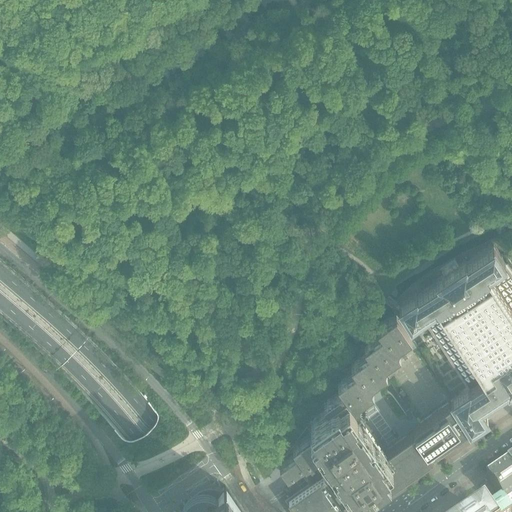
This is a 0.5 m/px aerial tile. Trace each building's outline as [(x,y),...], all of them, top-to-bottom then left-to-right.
[(511,386),(511,271),(509,266),(508,267),(505,262),(493,244),(487,248),(467,261),(465,260),(437,279),(437,280),(417,293),(416,293),(398,304),(398,305),(411,324),(417,320),(420,325),(416,327),(416,328),(414,329),(454,390),(457,394),(451,398),(452,400),(419,423),(421,425),(417,428),(415,430),(421,439),(424,444),(432,454),(433,454),(431,451),(432,451),(468,425),(469,427),(487,415),(480,405),(507,387),(508,389),(511,386)] [(361,414),(364,412),(361,408),(359,409),(358,408),(358,405),(358,403),(360,401),(374,391),(372,389),(371,386),(372,384),(373,382),(387,372),(386,370),(385,368),(385,365),(387,363),(400,354),(399,352),(398,349),(398,347),(400,345),(402,343),(404,346),(405,346),(403,343),(408,339),(409,341),(412,338),(411,337),(412,337),(396,315),(395,315),(393,317),(390,316),(381,323),(381,325),(378,327),(378,328),(381,332),(368,341),(367,344),(365,346),(364,346),(367,351),(354,360),(354,362),(351,364),(351,365),(354,369),(341,378),(341,381),(338,383),(341,388),(327,398),(327,400),(324,402),(324,403),(327,407),(314,416),(313,419),(311,421),(310,421),(315,428),(296,441),(296,444),(293,446),(296,451),(283,460),(283,463),(280,465),(288,477),(288,476),(296,470),(296,469),(313,457),(326,474),(324,476),(331,486),(333,484),(334,486),(345,502),(346,501),(348,502),(352,509),(352,510),(353,510),(375,494),(375,493),(374,494),(374,492),(387,483),(388,484),(387,485),(388,485),(432,454),(424,444),(421,439),(415,430),(385,451),(366,424),(364,420),(361,414)] [(345,502),(334,486),(333,484),(331,486),(324,476),(326,474),(313,457),(296,469),(296,470),(288,476),(289,476),(287,481),(288,481),(290,481),(292,481),(293,480),(301,471),(312,483),(309,486),(320,502),(316,504),(321,511),(331,511),(340,506),(340,507),(343,504),(344,504),(344,503),(345,502)] [(511,470),(508,465),(507,465),(486,479),(486,480),(489,484),(501,502),(500,503),(500,504),(501,503),(504,508),(511,501),(511,470)] [(243,511),(225,486),(224,487),(223,488),(189,511),(187,511),(243,511)] [(321,511),(316,504),(320,502),(309,486),(289,500),(297,511),(321,511)] [(507,511),(504,507),(501,503),(500,504),(500,503),(485,511),(482,511),(481,511),(507,511)]
